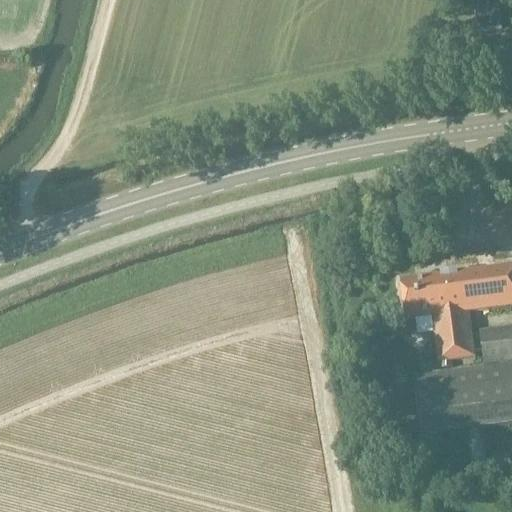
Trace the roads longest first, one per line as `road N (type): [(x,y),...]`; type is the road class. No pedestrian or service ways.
road 1 (secondary): [(0,251),(260,167),(511,123)]
road 2 (track): [(30,239),(25,202),(69,119),(100,0)]
